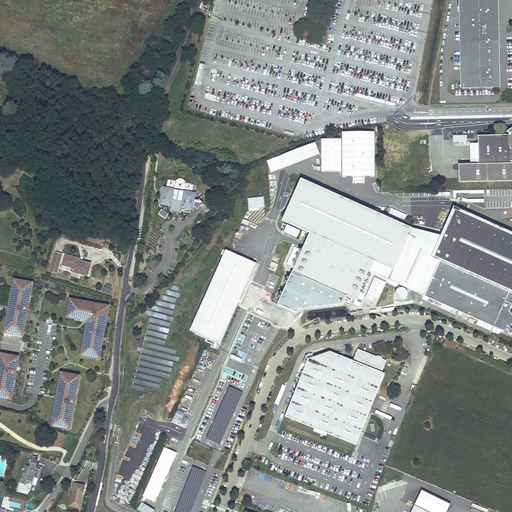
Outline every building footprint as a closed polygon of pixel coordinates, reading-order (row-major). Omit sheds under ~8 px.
[(457,0),(459,85),(494,84),(492,0),(457,0)] [(511,127),(510,129),(505,133),(507,133),(507,136),(483,136),(483,164),(458,165),(458,183),(511,181),(511,127)] [(342,176),(374,176),(374,131),(341,131),(341,138),(321,138),(321,171),(342,171),(342,176)] [(270,171),(320,155),(315,143),(266,159),(270,171)] [(392,270),(411,229),(300,179),(282,221),(309,233),(277,305),(296,314),(298,310),(343,304),(346,297),(357,301),(370,271),(374,262),(392,270)] [(175,183),(170,182),(169,188),(190,192),(191,186),(185,185),(185,184),(184,183),(183,182),(182,181),(181,181),(180,181),(178,181),(177,182),(176,182),(175,183)] [(169,188),(163,187),(159,204),(165,205),(168,205),(169,205),(169,208),(170,210),(171,211),(173,212),(174,213),(175,213),(176,213),(177,213),(179,213),(180,212),(182,210),(183,208),(185,208),(184,211),(190,211),(191,209),(192,210),(193,205),(195,205),(197,208),(200,205),(203,202),(199,198),(198,199),(195,198),(196,193),(190,192),(169,188)] [(264,207),(263,197),(247,198),(248,209),(264,207)] [(163,209),(161,208),(158,213),(165,217),(168,212),(167,211),(163,209)] [(511,232),(458,210),(451,212),(443,230),(460,238),(448,266),(457,270),(447,292),(431,285),(425,297),(505,332),(511,326),(511,232)] [(457,270),(448,266),(460,238),(443,230),(441,237),(411,229),(392,270),(374,262),(370,271),(425,297),(431,285),(447,292),(457,270)] [(220,344),(255,264),(225,250),(190,330),(220,344)] [(62,254),(55,252),(50,271),(57,274),(62,254)] [(73,269),(71,272),(80,275),(87,277),(90,269),(91,264),(82,261),(82,264),(79,263),(80,261),(80,259),(65,255),(62,266),(73,269)] [(23,280),(15,279),(14,284),(12,284),(11,292),(13,292),(11,298),(9,298),(9,303),(9,305),(10,306),(10,309),(8,308),(7,313),(9,313),(8,319),(6,319),(4,327),(6,328),(5,332),(13,333),(13,334),(20,335),(20,333),(21,331),(21,330),(23,331),(25,323),(23,322),(24,316),(26,317),(27,310),(28,307),(28,301),(27,301),(28,295),(30,295),(31,287),(29,287),(30,282),(23,281),(23,280)] [(71,303),(69,303),(66,318),(69,318),(74,319),(75,317),(81,318),(84,318),(87,319),(87,321),(86,326),(88,326),(87,332),(85,332),(84,337),(86,337),(85,343),(83,342),(81,350),(84,351),(83,356),(90,357),(90,358),(97,359),(98,354),(100,354),(102,346),(100,346),(101,340),(103,340),(104,335),(102,335),(103,329),(105,329),(109,310),(102,308),(103,305),(97,303),(97,305),(91,304),(91,302),(83,301),(83,303),(77,302),(77,300),(72,299),(71,303)] [(382,373),(384,367),(386,361),(383,360),(381,358),(381,357),(378,356),(376,357),(358,350),(353,361),(329,352),(308,360),(285,416),(355,445),(384,374),(382,373)] [(241,362),(243,359),(231,354),(229,357),(241,362)] [(16,362),(17,357),(9,355),(9,356),(2,355),(1,359),(0,358),(0,397),(5,399),(5,398),(9,399),(10,394),(12,395),(14,387),(12,387),(13,380),(15,381),(18,362),(16,362)] [(435,365),(442,367),(445,361),(437,358),(435,365)] [(453,370),(450,377),(457,380),(460,372),(453,370)] [(70,374),(62,373),(61,378),(59,378),(58,386),(59,386),(58,392),(56,392),(56,396),(56,397),(56,399),(57,400),(57,402),(55,402),(54,407),(56,407),(54,413),(53,413),(51,421),(53,422),(52,426),(60,427),(60,428),(67,429),(68,424),(70,425),(72,416),(70,416),(71,410),(73,410),(75,395),(74,395),(75,389),(77,389),(78,381),(76,381),(77,376),(70,375),(70,374)] [(479,376),(477,383),(484,385),(486,378),(479,376)] [(229,387),(206,439),(219,445),(243,393),(229,387)] [(174,415),(172,421),(179,424),(181,418),(174,415)] [(400,436),(406,439),(410,432),(403,429),(400,436)] [(498,446),(506,447),(507,439),(499,438),(498,446)] [(163,447),(143,496),(156,502),(176,452),(163,447)] [(399,461),(402,454),(395,451),(392,459),(399,461)] [(37,463),(37,461),(31,459),(30,460),(29,461),(29,462),(30,462),(31,463),(36,464),(35,468),(41,469),(41,467),(38,466),(39,463),(37,463)] [(38,479),(41,469),(35,468),(36,464),(31,463),(29,466),(26,466),(22,479),(21,479),(20,484),(26,485),(27,483),(27,481),(33,483),(34,478),(38,479)] [(191,511),(206,472),(192,467),(174,511),(191,511)] [(443,479),(445,471),(438,469),(436,477),(443,479)] [(36,486),(38,479),(34,478),(33,483),(27,481),(27,483),(36,486)] [(82,496),(81,495),(81,493),(83,493),(84,485),(74,483),(70,500),(72,503),(77,504),(80,502),(82,496)] [(470,494),(473,487),(465,484),(462,491),(470,494)] [(311,511),(335,511),(340,500),(310,490),(303,509),(311,511)] [(23,510),(25,501),(12,498),(11,501),(22,504),(20,510),(23,510)] [(79,508),(80,502),(77,504),(72,503),(70,500),(69,506),(79,508)] [(137,509),(141,511),(153,511),(155,510),(141,502),(137,509)]
